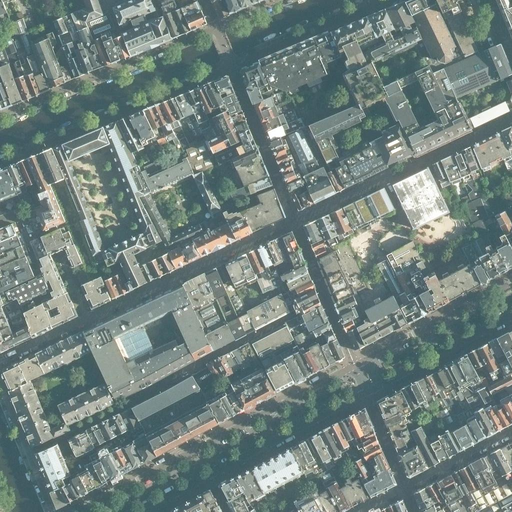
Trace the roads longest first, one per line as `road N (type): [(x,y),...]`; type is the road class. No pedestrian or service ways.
road 1 (residential): [(295,220),(1,360)]
road 2 (residential): [(354,367),(76,511)]
road 3 (residential): [(0,162),(230,65)]
road 4 (residential): [(0,117),(214,27)]
road 5 (residential): [(511,283),(354,367)]
road 6 (residential): [(209,476),(365,395)]
road 7 (residential): [(230,65),(386,0)]
road 8 (residential): [(295,220),(230,65)]
road 9 (residential): [(365,395),(511,317)]
road 10 (residential): [(354,367),(295,220)]
road 11 (residential): [(511,430),(403,485)]
